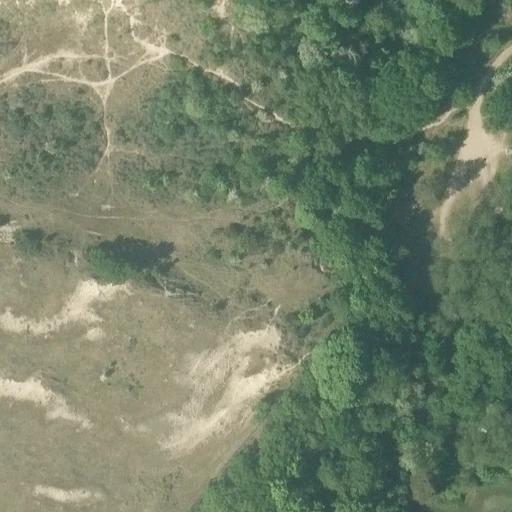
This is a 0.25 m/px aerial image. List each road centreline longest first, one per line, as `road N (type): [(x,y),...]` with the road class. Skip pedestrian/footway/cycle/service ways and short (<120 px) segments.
road 1 (track): [(0,81),(67,54),(133,66),(163,51),(225,78),(245,99),(294,125),(374,137),(473,103)]
road 2 (track): [(484,386),(443,292),(447,202),(463,155)]
road 3 (track): [(463,155),(475,90),(511,48)]
